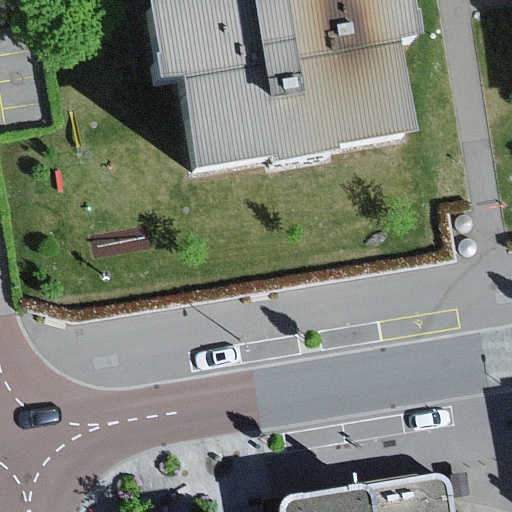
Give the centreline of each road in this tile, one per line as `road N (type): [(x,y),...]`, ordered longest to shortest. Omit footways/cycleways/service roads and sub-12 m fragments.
road 1 (residential): [(509,357),(14,437)]
road 2 (residential): [(509,357),(452,0)]
